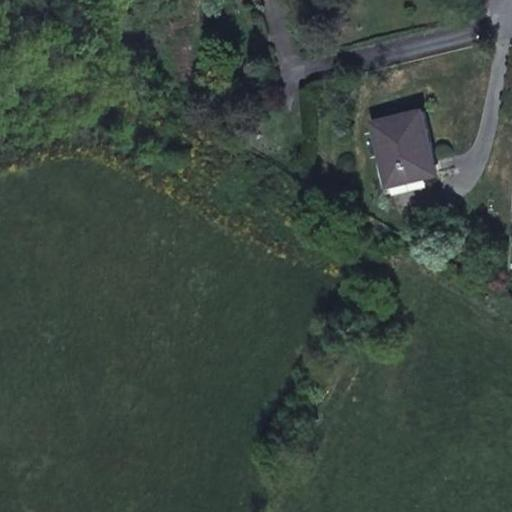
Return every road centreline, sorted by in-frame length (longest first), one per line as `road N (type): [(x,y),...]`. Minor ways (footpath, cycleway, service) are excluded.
road 1 (residential): [(511,29),(483,158),(465,188),(444,200)]
road 2 (residential): [(511,29),(351,65)]
